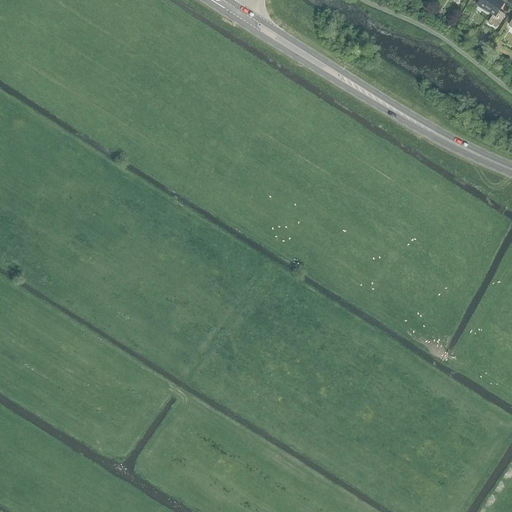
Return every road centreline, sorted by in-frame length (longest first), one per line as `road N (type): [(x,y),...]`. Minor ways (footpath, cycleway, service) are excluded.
road 1 (primary): [(240,24),(396,118),(471,152)]
road 2 (primary): [(471,152),(248,13)]
